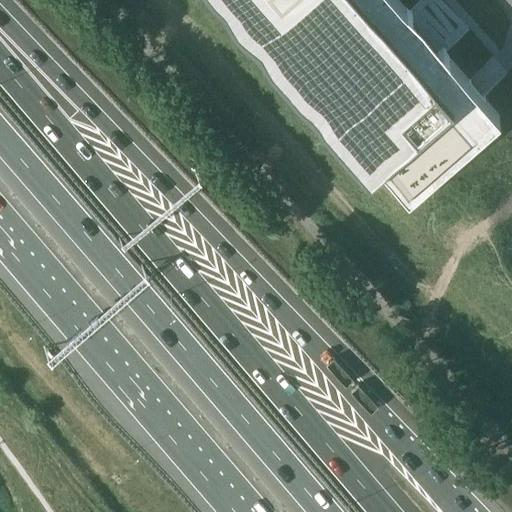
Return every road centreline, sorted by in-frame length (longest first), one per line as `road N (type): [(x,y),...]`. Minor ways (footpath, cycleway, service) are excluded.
road 1 (motorway): [(458,511),(167,189),(0,35)]
road 2 (motorway): [(383,511),(0,62)]
road 3 (motorway): [(0,136),(322,511)]
road 4 (motorway): [(0,217),(252,511)]
